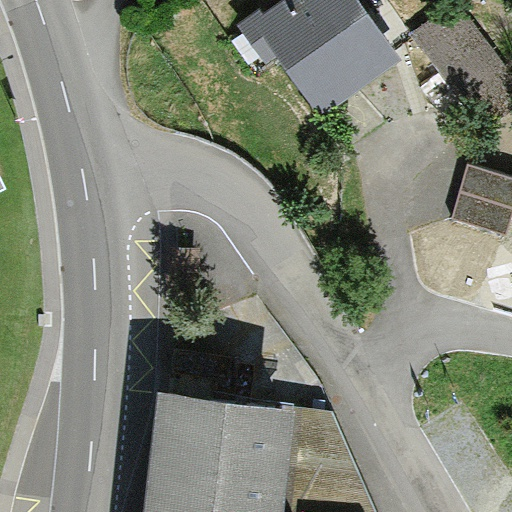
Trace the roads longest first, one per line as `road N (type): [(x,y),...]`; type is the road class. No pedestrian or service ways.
road 1 (residential): [(83,165),(171,173),(214,187),(247,212),(426,511)]
road 2 (tertiary): [(86,511),(97,383),(83,165)]
road 3 (tertiary): [(83,165),(36,0)]
